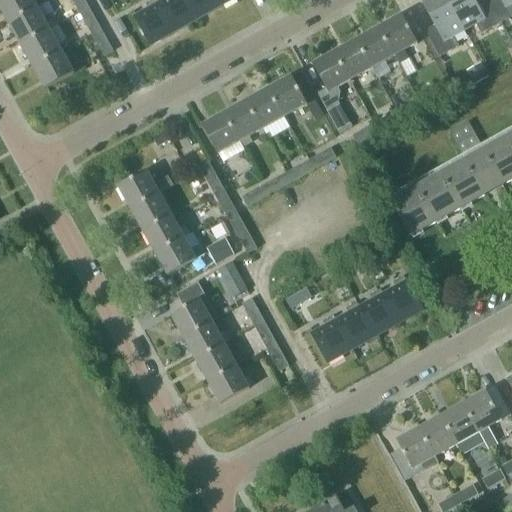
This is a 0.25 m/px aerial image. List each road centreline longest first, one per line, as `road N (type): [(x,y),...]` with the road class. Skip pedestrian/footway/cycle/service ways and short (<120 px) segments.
road 1 (residential): [(209,487),(30,172)]
road 2 (residential): [(209,487),(511,315)]
road 3 (residential): [(30,172),(330,0)]
